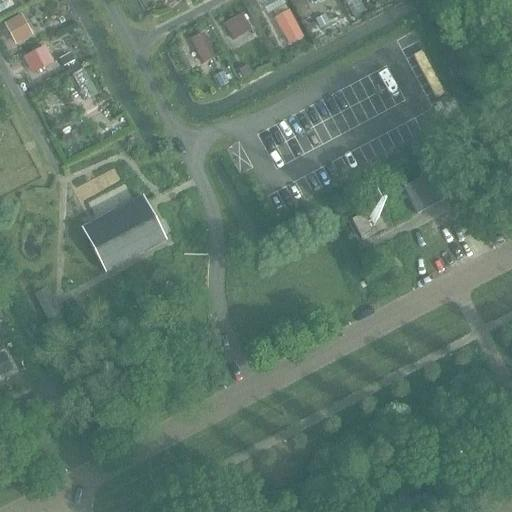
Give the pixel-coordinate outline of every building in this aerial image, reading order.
[(9,0),(0,0),(0,13),(13,7),(9,0)] [(281,0),(269,0),(262,4),(268,15),(285,6),(281,0)] [(357,0),(350,0),(346,3),(354,18),(364,13),(357,0)] [(288,45),(301,39),(287,12),(274,19),(288,45)] [(30,34),(21,16),(5,25),(14,42),(30,34)] [(241,16),(224,26),(232,40),(249,30),(241,16)] [(324,16),(315,21),(320,28),(328,24),(324,16)] [(190,40),(202,63),(214,57),(202,34),(190,40)] [(33,74),(53,63),(45,49),(25,59),(33,74)] [(70,54),(60,60),(64,66),(74,61),(70,54)] [(247,66),(238,71),(242,78),(251,73),(247,66)] [(81,71),(72,76),(86,100),(95,95),(81,71)] [(223,73),(215,77),(220,88),(228,84),(223,73)] [(460,107),(455,97),(433,108),(439,118),(460,107)] [(438,174),(444,185),(451,181),(445,170),(438,174)] [(403,189),(416,215),(417,215),(443,201),(429,175),(403,189)] [(82,229),(104,274),(165,244),(143,199),(82,229)] [(351,221),(361,239),(372,233),(362,216),(351,221)] [(61,319),(46,290),(35,296),(50,324),(61,319)] [(3,355),(0,356),(0,374),(11,369),(3,355)]
